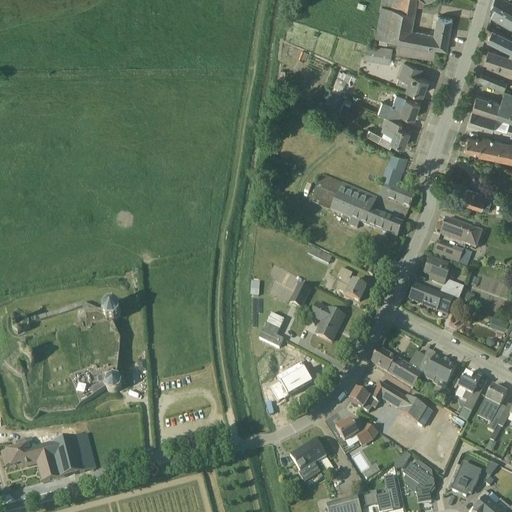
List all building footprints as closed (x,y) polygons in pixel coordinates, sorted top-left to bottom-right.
[(424,1),(422,0),(392,0),(391,8),(381,7),(375,37),(398,42),(396,53),(433,60),(435,48),(446,50),(452,20),(438,17),(434,35),(416,32),(410,31),(415,6),(423,8),(424,1)] [(511,3),(505,0),(493,0),(491,8),(494,9),(491,18),(511,29),(511,3)] [(511,50),(509,56),(511,57),(511,39),(492,30),(487,40),(500,47),(504,46),(511,50)] [(392,49),(367,45),(365,60),(390,64),(392,49)] [(511,72),(511,68),(511,57),(509,56),(488,50),(483,63),(511,72)] [(414,75),(416,68),(417,68),(403,63),(398,77),(408,80),(406,89),(422,95),(428,80),(414,75)] [(343,96),(349,82),(351,75),(346,72),(343,79),(337,77),(331,91),(343,96)] [(481,74),(479,82),(502,91),(503,91),(506,82),(488,75),(481,74)] [(343,96),(331,91),(327,88),(321,103),(338,110),(343,96)] [(511,94),(503,91),(503,95),(500,103),(476,96),(472,110),(511,121),(511,94)] [(419,103),(405,98),(396,95),(392,106),(382,102),(378,114),(386,117),(398,121),(401,114),(414,118),(419,103)] [(496,119),(472,111),(468,123),(492,130),(496,119)] [(401,122),(398,121),(386,117),(381,132),(384,133),(383,136),(370,129),(367,135),(389,147),(392,142),(404,146),(409,132),(399,128),(401,122)] [(511,143),(482,137),(481,140),(468,137),(465,150),(479,153),(478,155),(511,161),(511,143)] [(376,200),(362,195),(342,184),(322,175),(310,203),(352,220),(349,226),(357,229),(360,223),(374,229),(373,230),(374,231),(375,229),(398,239),(403,225),(371,213),(376,200)] [(414,198),(397,191),(392,189),(388,201),(410,209),(414,198)] [(492,197),(485,195),(466,189),(462,203),(472,206),(472,207),(481,210),(481,209),(488,211),(492,197)] [(504,204),(496,204),(496,217),(505,217),(505,214),(504,214),(504,204)] [(482,233),(468,228),(467,229),(446,220),(440,236),(476,249),(482,233)] [(463,252),(437,243),(433,255),(459,264),(463,252)] [(311,247),(307,254),(329,265),(332,258),(311,247)] [(464,289),(446,282),(449,276),(445,274),(448,266),(431,259),(424,276),(436,280),(434,283),(444,287),(441,294),(459,301),(464,289)] [(367,289),(353,282),(356,276),(341,269),(336,279),(341,282),(336,291),(347,296),(347,297),(360,303),(367,289)] [(260,283),(252,282),(251,296),(259,297),(260,283)] [(310,291),(299,285),(290,303),(301,309),(310,291)] [(415,287),(409,301),(438,313),(439,309),(448,313),(453,302),(415,287)] [(475,296),(468,292),(465,300),(472,304),(475,296)] [(102,309),(102,312),(102,314),(102,316),(101,317),(98,314),(86,315),(88,368),(69,375),(80,405),(81,406),(106,390),(109,392),(111,393),(116,393),(118,392),(119,391),(120,389),(121,387),(122,385),(121,383),(121,381),(119,379),(117,376),(116,376),(120,341),(112,322),(115,322),(119,317),(119,310),(114,305),(108,305),(102,309)] [(344,317),(329,310),(329,312),(317,306),(311,317),(323,323),(317,336),(332,343),(337,332),(335,331),(337,327),(338,328),(344,317)] [(270,314),(256,338),(276,350),(281,341),(274,337),(282,321),(270,314)] [(510,322),(499,318),(496,327),(507,331),(510,322)] [(379,350),(371,364),(373,365),(414,389),(421,377),(422,376),(421,375),(417,373),(379,350)] [(420,366),(417,373),(421,375),(422,376),(421,377),(434,383),(436,380),(448,386),(451,378),(456,369),(434,358),(432,361),(425,357),(420,366)] [(139,373),(147,373),(146,362),(138,362),(139,373)] [(299,366),(285,375),(288,380),(270,391),(278,404),(302,391),(298,385),(307,380),(299,366)] [(459,389),(455,396),(467,403),(464,409),(472,413),(475,407),(482,392),(476,389),(480,381),(466,374),(459,389)] [(356,391),(350,402),(363,411),(364,410),(369,414),(372,409),(375,410),(381,401),(399,411),(398,413),(417,425),(424,429),(433,413),(427,409),(408,397),(406,400),(380,383),(370,399),(357,392),(356,391)] [(482,409),(477,418),(490,425),(493,419),(494,419),(495,417),(507,395),(493,388),(486,401),(482,409)] [(494,434),(490,440),(491,441),(494,442),(502,428),(503,429),(508,419),(510,417),(511,418),(511,407),(508,405),(500,422),(493,434),(494,434)] [(488,430),(493,434),(500,422),(494,419),(493,419),(490,425),(488,430)] [(343,423),(335,428),(345,443),(355,438),(360,446),(366,443),(368,445),(374,440),(378,434),(367,426),(363,431),(359,434),(351,422),(345,425),(343,423)] [(87,435),(50,445),(48,435),(30,440),(30,439),(24,440),(25,447),(3,453),(6,468),(22,464),(23,469),(38,465),(43,483),(96,470),(87,435)] [(291,456),(290,456),(300,474),(299,475),(308,489),(325,478),(323,477),(328,474),(320,462),(326,458),(316,441),(305,447),(306,449),(292,458),(291,456)] [(490,463),(486,474),(491,476),(499,468),(490,463)] [(411,465),(403,475),(405,477),(420,487),(416,492),(417,494),(417,495),(418,506),(431,503),(430,497),(430,494),(435,488),(434,481),(415,468),(411,465)] [(451,489),(451,491),(452,491),(456,493),(456,492),(458,493),(463,495),(463,496),(466,497),(468,493),(470,495),(471,495),(472,494),(481,473),(481,474),(482,472),(481,471),(480,472),(477,470),(475,474),(466,471),(466,470),(463,468),(461,467),(461,469),(452,489),(451,489)] [(367,480),(372,477),(369,472),(364,475),(367,480)] [(367,497),(364,498),(366,508),(378,505),(379,511),(388,511),(393,511),(400,510),(393,477),(384,479),(387,496),(377,498),(376,492),(370,493),(371,496),(367,497)] [(485,483),(490,487),(494,482),(490,478),(485,483)] [(481,505),(475,511),(491,511),(495,508),(487,500),(490,497),(484,492),(476,501),(481,505)] [(358,498),(327,506),(328,511),(361,511),(358,500),(358,498)]
